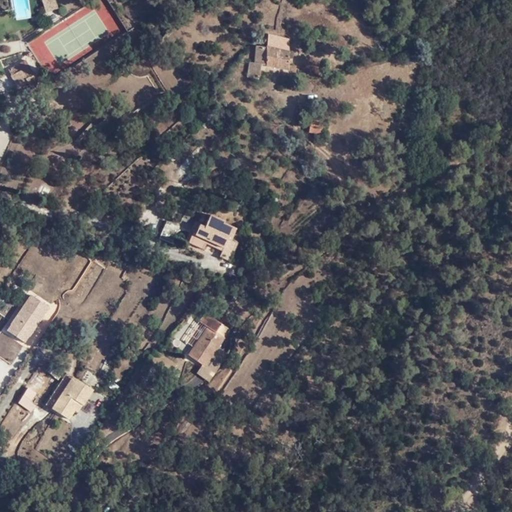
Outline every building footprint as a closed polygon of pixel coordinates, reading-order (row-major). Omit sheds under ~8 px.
[(57,8),(54,0),(41,0),(45,12),(57,8)] [(247,77),(258,79),(262,65),(289,70),(289,40),(269,36),(266,47),(256,45),(253,63),(250,63),(247,77)] [(23,74),(31,69),(26,60),(17,64),(21,70),(23,74)] [(7,70),(10,76),(21,70),(17,64),(7,70)] [(21,70),(10,76),(16,87),(27,82),(29,86),(34,83),(31,76),(34,74),(31,69),(23,74),(21,70)] [(310,133),(320,135),(324,120),(311,116),(309,125),(311,125),(310,133)] [(219,257),(229,261),(236,244),(229,240),(235,229),(209,217),(205,226),(197,222),(187,243),(203,249),(206,244),(221,252),(219,257)] [(159,237),(183,247),(191,232),(166,221),(159,237)] [(31,295),(10,326),(27,337),(28,338),(49,307),(31,295)] [(188,355),(202,365),(203,365),(211,354),(216,357),(220,350),(216,347),(217,346),(223,337),(215,331),(220,324),(206,314),(201,321),(208,327),(188,355)] [(229,329),(220,324),(215,331),(223,337),(229,329)] [(27,337),(10,326),(7,331),(24,343),(27,337)] [(203,365),(202,365),(197,374),(209,382),(229,354),(217,346),(216,347),(220,350),(216,357),(211,354),(203,365)] [(46,371),(59,380),(64,371),(52,362),(46,371)] [(79,401),(82,404),(92,388),(67,371),(46,403),(67,417),(73,408),(79,401)] [(33,397),(27,392),(19,404),(30,412),(34,407),(29,403),(33,397)] [(77,411),(82,404),(79,401),(73,408),(77,411)]
